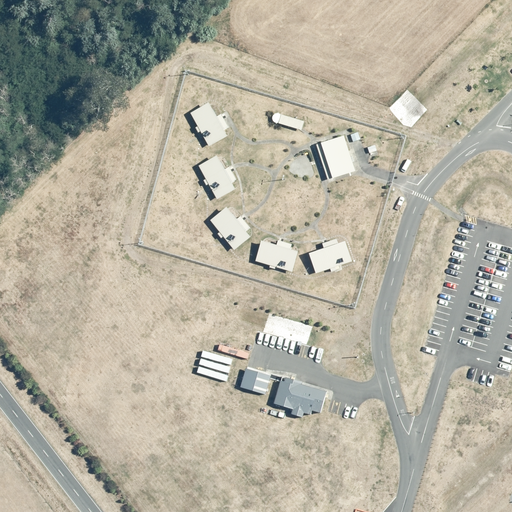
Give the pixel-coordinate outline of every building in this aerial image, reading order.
[(227,138),(210,105),(193,114),(209,147),(227,138)] [(304,121),(273,113),(271,122),(301,131),(304,121)] [(356,175),(345,137),(318,144),(329,183),(356,175)] [(235,190),(217,158),(199,167),(217,200),(235,190)] [(251,239),(229,209),(213,221),(235,251),(251,239)] [(298,254),(262,245),(257,264),(293,273),(298,254)] [(346,245),(310,256),(316,275),(352,264),(346,245)] [(270,375),(246,368),(240,387),(265,394),(270,375)] [(327,391),(282,377),(274,404),(292,410),(291,414),(302,418),(304,413),(310,415),(311,411),(320,413),(327,391)]
